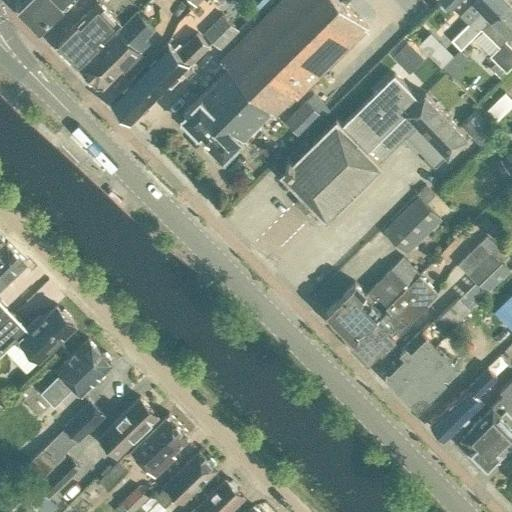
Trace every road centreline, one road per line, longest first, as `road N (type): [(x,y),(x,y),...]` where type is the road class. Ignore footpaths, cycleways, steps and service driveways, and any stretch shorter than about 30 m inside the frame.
road 1 (tertiary): [(463,511),(0,36)]
road 2 (residential): [(306,511),(0,196)]
